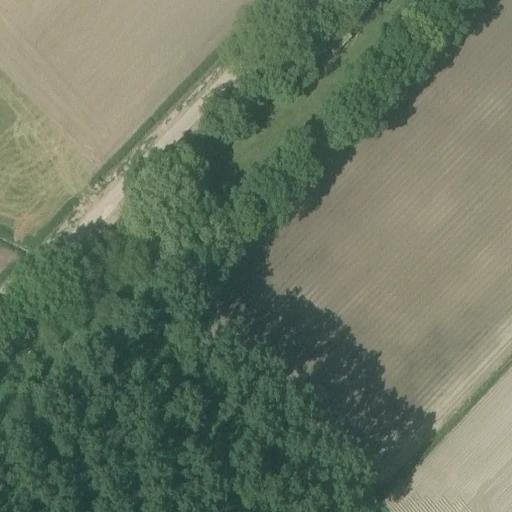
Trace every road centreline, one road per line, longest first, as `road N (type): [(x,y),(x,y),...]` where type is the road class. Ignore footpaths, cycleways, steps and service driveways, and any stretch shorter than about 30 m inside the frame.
road 1 (unclassified): [(0,315),(305,0)]
road 2 (track): [(355,511),(98,215)]
